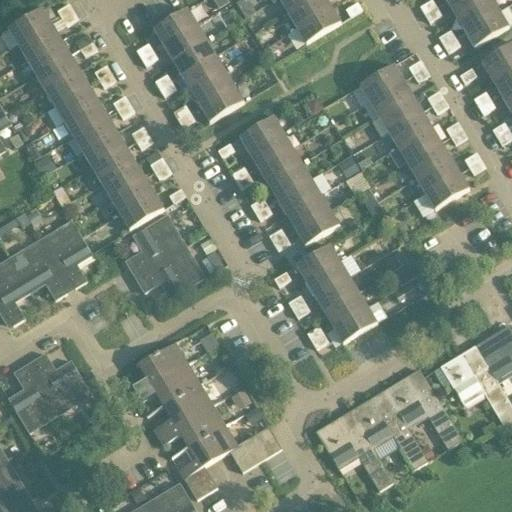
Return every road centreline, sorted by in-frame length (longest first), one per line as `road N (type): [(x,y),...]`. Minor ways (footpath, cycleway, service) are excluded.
road 1 (residential): [(235,286),(229,246),(97,18),(118,0)]
road 2 (residential): [(290,414),(438,324),(462,293),(511,263)]
road 3 (residential): [(9,355),(72,322),(100,358),(235,286)]
road 4 (residential): [(511,199),(397,8),(373,0)]
road 5 (residential): [(290,414),(281,374),(235,286)]
road 6 (residential): [(267,511),(307,485),(307,454),(290,414)]
